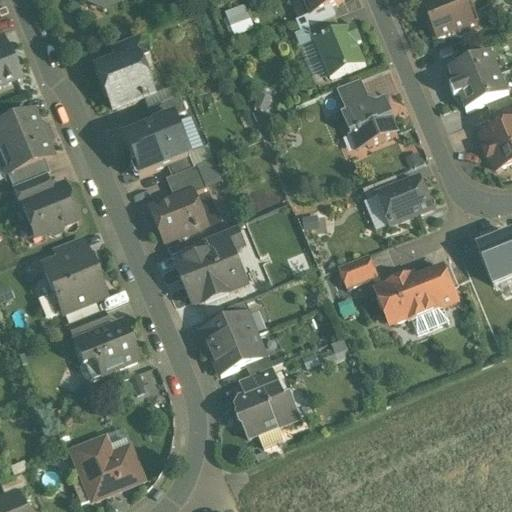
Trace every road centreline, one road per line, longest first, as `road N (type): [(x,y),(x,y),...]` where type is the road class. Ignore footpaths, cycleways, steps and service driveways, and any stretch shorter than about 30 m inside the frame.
road 1 (residential): [(25,0),(204,411),(192,485),(173,511)]
road 2 (track): [(511,375),(230,494),(192,485)]
road 3 (residential): [(375,0),(472,228),(511,212)]
